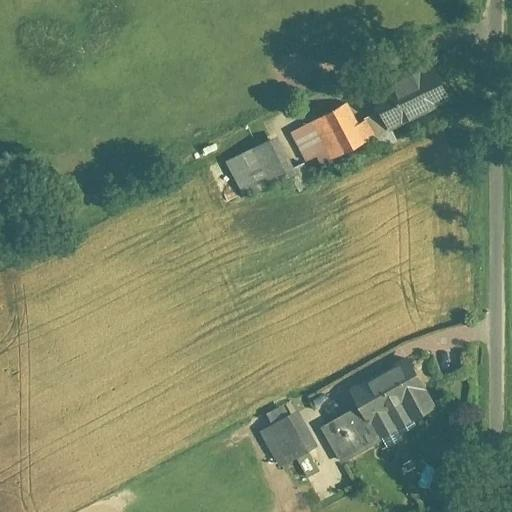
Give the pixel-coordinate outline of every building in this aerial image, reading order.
[(431,68),(369,96),(387,136),(449,108),(431,68)] [(341,111),(289,137),(308,173),(359,147),(341,111)] [(375,117),(359,124),(375,156),(390,148),(375,117)] [(267,143),(223,166),(242,204),(287,182),(267,143)] [(413,365),(350,399),(368,434),(373,431),(381,445),(435,415),(428,401),(432,399),(413,365)] [(303,480),(317,472),(287,418),(258,435),(277,470),(292,461),(303,480)]
